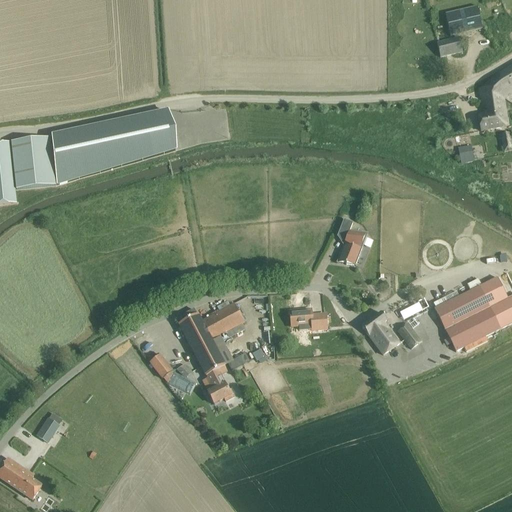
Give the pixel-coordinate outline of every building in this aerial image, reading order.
[(477,6),(445,14),(450,37),(482,29),(477,6)] [(462,52),(460,43),(459,39),(437,44),(440,58),(462,52)] [(503,99),(511,93),(511,66),(500,74),(500,75),(503,99)] [(500,85),(495,86),(479,90),(483,115),(478,116),(480,132),(507,127),(503,99),(500,85)] [(52,139),(50,139),(55,187),(175,152),(166,112),(68,133),(68,134),(53,140),(53,139),(52,139)] [(438,135),(438,147),(467,146),(466,134),(438,135)] [(511,144),(510,134),(500,136),(504,152),(511,150),(511,144)] [(50,139),(10,143),(15,191),(55,187),(50,139)] [(0,206),(17,204),(15,191),(10,143),(0,143),(0,206)] [(473,161),(472,155),(460,158),(461,164),(473,161)] [(355,266),(366,238),(349,231),(352,224),(343,220),(337,237),(338,237),(345,240),(339,255),(340,255),(337,263),(336,262),(336,263),(337,264),(337,263),(345,264),(345,265),(346,265),(346,264),(354,266),(355,266)] [(497,278),(479,287),(500,330),(505,328),(511,324),(511,296),(507,299),(497,278)] [(436,309),(434,310),(438,317),(455,353),(462,349),(468,346),(500,330),(479,287),(453,300),(436,309)] [(399,306),(402,313),(412,309),(409,302),(399,306)] [(206,377),(207,377),(225,367),(211,341),(244,323),(234,304),(201,322),(197,315),(179,325),(206,377)] [(325,315),(311,316),(311,310),(290,312),(291,327),(312,326),(312,331),(327,330),(325,315)] [(384,323),(387,321),(381,313),(362,328),(369,337),(383,356),(399,344),(384,323)] [(408,324),(396,333),(410,351),(422,342),(408,324)] [(261,350),(252,354),(256,362),(265,358),(261,350)] [(159,356),(150,364),(162,379),(163,379),(167,384),(173,373),(172,372),(159,356)] [(225,367),(207,377),(214,390),(208,393),(214,405),(224,400),(225,403),(235,398),(231,389),(228,391),(220,376),(227,372),(225,367)] [(49,444),(63,422),(52,415),(38,437),(49,444)] [(33,476),(16,465),(7,459),(0,469),(0,478),(33,501),(42,488),(30,480),(33,476)]
